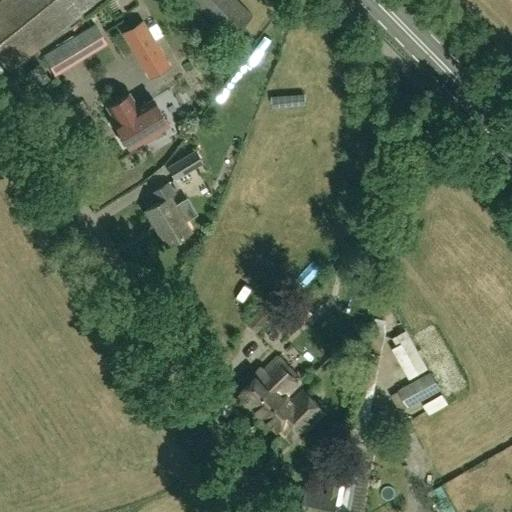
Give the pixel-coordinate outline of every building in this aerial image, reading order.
[(0,60),(9,72),(98,0),(1,0),(0,1),(0,60)] [(189,0),(229,39),(252,16),(236,0),(189,0)] [(141,22),(124,33),(151,77),(168,66),(141,22)] [(43,55),(54,72),(105,42),(95,25),(43,55)] [(38,65),(28,73),(38,87),(48,79),(38,65)] [(168,124),(153,99),(138,108),(129,93),(106,106),(115,121),(114,122),(120,133),(117,137),(122,143),(126,143),(129,148),(151,135),(155,138),(165,132),(165,126),(168,124)] [(195,150),(167,167),(175,179),(202,162),(195,150)] [(175,205),(170,196),(175,193),(168,182),(153,191),(159,202),(144,211),(165,246),(191,231),(185,221),(196,214),(187,198),(175,205)] [(272,295),(248,323),(258,332),(281,303),(272,295)] [(403,327),(384,336),(404,375),(422,366),(403,327)] [(277,357),(240,394),(264,418),(287,393),(301,380),(277,357)] [(431,371),(391,394),(401,412),(441,388),(431,371)] [(264,418),(277,431),(291,445),(324,411),(302,389),(292,398),(287,393),(264,418)] [(334,511),(338,496),(306,490),(301,511),(334,511)]
